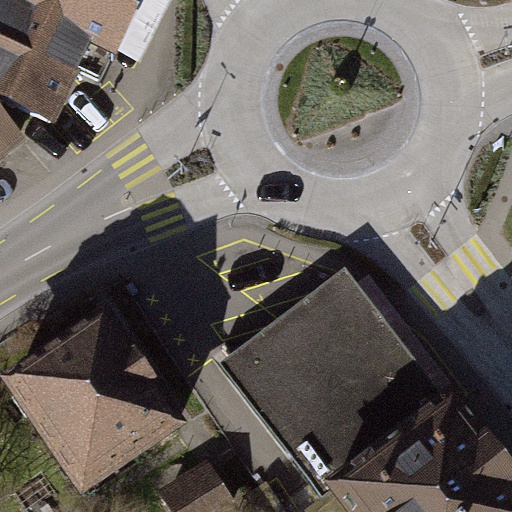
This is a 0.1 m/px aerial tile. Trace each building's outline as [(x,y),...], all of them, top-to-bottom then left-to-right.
[(0,8),(0,100),(61,130),(99,59),(123,72),(149,0),(30,0),(22,19),(0,8)] [(0,184),(61,130),(0,100),(0,184)] [(344,292),(239,371),(333,495),(438,416),(344,292)] [(31,393),(101,497),(190,439),(121,334),(31,393)] [(438,416),(333,495),(346,511),(511,511),(511,482),(453,404),(438,416)] [(170,504),(174,511),(247,511),(220,471),(170,504)]
